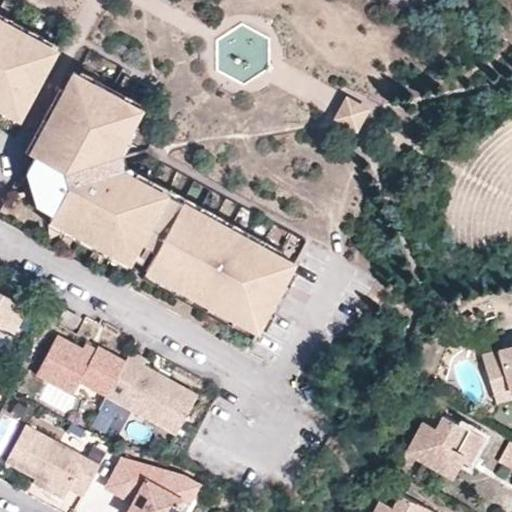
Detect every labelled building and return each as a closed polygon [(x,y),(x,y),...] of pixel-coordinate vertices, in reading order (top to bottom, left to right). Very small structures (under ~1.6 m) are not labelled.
[(0,105),(21,117),(57,49),(10,23),(0,17),(0,105)] [(135,53),(120,46),(116,53),(132,60),(135,53)] [(144,109),(76,74),(34,153),(40,158),(33,172),(42,206),(57,214),(53,221),(132,263),(142,244),(145,236),(162,245),(158,253),(148,271),(262,331),(298,262),(125,171),(119,173),(114,155),(122,154),(144,109)] [(370,110),(348,99),(337,120),(358,131),(370,110)] [(123,160),(122,154),(114,155),(119,173),(125,171),(123,160)] [(142,244),(158,253),(162,245),(145,236),(142,244)] [(0,322),(14,330),(28,305),(0,289),(0,322)] [(82,314),(64,305),(59,315),(77,325),(82,314)] [(95,355),(59,336),(37,376),(75,396),(82,383),(108,397),(108,396),(127,361),(99,347),(95,355)] [(511,343),(485,352),(495,385),(511,379),(511,343)] [(161,380),(159,374),(144,365),(147,360),(132,352),(127,361),(108,396),(178,433),(199,395),(168,378),(166,382),(161,380)] [(168,378),(159,374),(161,380),(166,382),(168,378)] [(511,379),(495,385),(500,399),(511,395),(511,379)] [(108,397),(82,383),(75,396),(101,409),(108,397)] [(438,428),(426,421),(411,450),(454,473),(466,453),(468,454),(469,456),(472,454),(475,453),(477,450),(486,434),(447,413),(438,428)] [(101,463),(26,423),(7,460),(37,476),(67,492),(70,487),(84,494),(101,463)] [(511,437),(500,459),(511,465),(511,437)] [(188,474),(122,455),(108,482),(107,484),(136,499),(142,488),(151,493),(145,504),(140,511),(177,511),(185,499),(191,503),(203,482),(188,474)] [(67,492),(37,476),(34,481),(65,497),(67,492)] [(151,493),(142,488),(136,499),(145,504),(151,493)] [(396,506),(384,499),(376,511),(440,511),(404,493),(396,506)]
